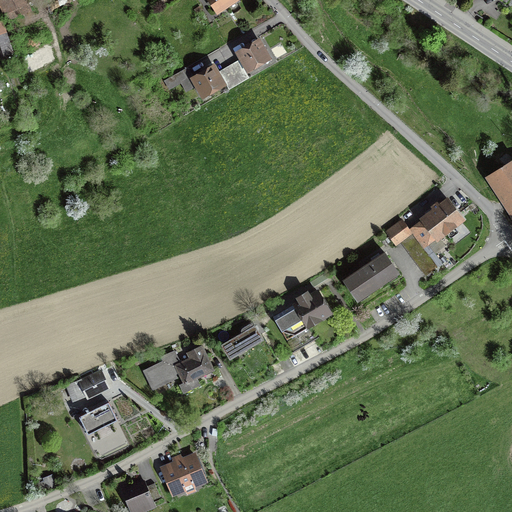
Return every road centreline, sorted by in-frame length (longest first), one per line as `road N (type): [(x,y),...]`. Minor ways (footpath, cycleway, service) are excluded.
road 1 (residential): [(509,235),(377,328),(112,473),(19,511)]
road 2 (residential): [(270,0),(509,235)]
